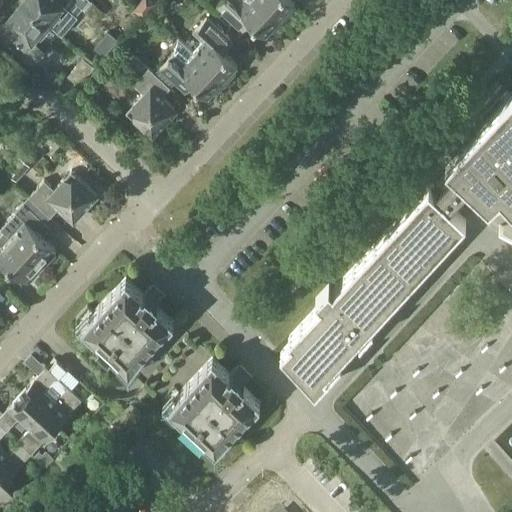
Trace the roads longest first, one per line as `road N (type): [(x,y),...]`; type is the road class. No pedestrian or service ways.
road 1 (unclassified): [(186,281),(456,0)]
road 2 (unclassified): [(146,214),(343,0)]
road 3 (residential): [(146,214),(138,177),(56,103),(0,83)]
road 4 (unclassified): [(0,359),(146,214)]
road 5 (unclassified): [(311,405),(186,281)]
road 6 (unclassified): [(418,511),(311,405)]
road 7 (unclassified): [(328,511),(270,449),(311,405)]
